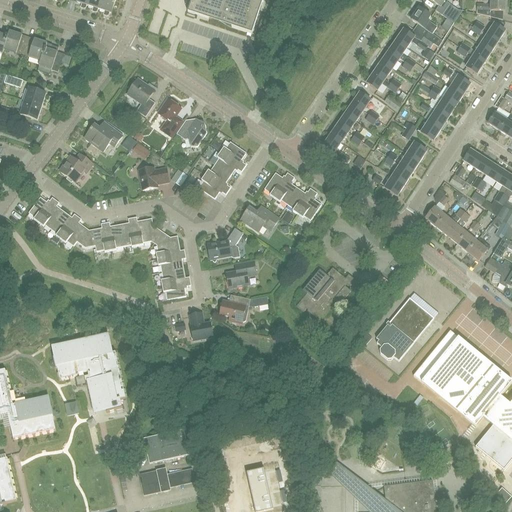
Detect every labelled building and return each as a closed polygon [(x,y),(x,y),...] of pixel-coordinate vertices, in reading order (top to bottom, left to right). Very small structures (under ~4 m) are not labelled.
[(89,6),(90,0),(77,0),(77,2),(84,4),(83,8),(86,9),(88,6),(89,6)] [(101,10),(103,0),(90,0),(89,6),(95,8),(94,12),(98,13),(99,9),(101,10)] [(116,0),(103,0),(101,10),(107,12),(106,16),(109,17),(110,13),(112,14),(116,0)] [(187,0),(185,5),(188,6),(189,7),(190,7),(187,13),(208,20),(231,28),(252,35),(263,0),(187,0)] [(448,0),(429,0),(441,8),(441,7),(446,11),(443,16),(436,12),(451,22),(454,24),(462,13),(459,10),(459,11),(447,3),(448,0)] [(505,12),(505,0),(491,0),(492,5),(482,5),(477,5),(477,15),(503,21),(503,12),(505,12)] [(411,20),(418,25),(414,30),(439,48),(443,42),(433,35),(438,28),(434,25),(428,21),(431,16),(419,9),(411,20)] [(465,21),(471,25),(482,32),(485,27),(477,22),(476,23),(468,17),(465,21)] [(482,32),(471,25),(469,29),(472,30),(469,35),(472,37),(474,33),(479,37),(482,32)] [(494,25),(487,36),(498,43),(505,32),(494,25)] [(439,48),(414,30),(411,35),(404,31),(397,41),(407,49),(412,43),(417,46),(425,52),(428,48),(430,50),(434,45),(439,48)] [(22,56),(28,38),(9,32),(8,37),(7,37),(7,39),(6,38),(5,41),(6,42),(4,50),(22,56)] [(491,53),(498,43),(487,36),(480,46),(491,53)] [(45,51),(46,49),(45,49),(47,44),(28,38),(22,56),(40,62),(43,54),(45,54),(46,52),(45,51)] [(403,55),(407,49),(397,41),(389,52),(413,69),(414,68),(422,75),(425,70),(409,58),(408,59),(403,55)] [(463,43),(459,49),(468,54),(471,48),(463,43)] [(484,64),(491,53),(480,46),(473,57),(484,64)] [(63,55),(46,49),(45,51),(46,52),(45,54),(43,54),(40,62),(38,67),(57,73),(63,55)] [(468,54),(459,49),(457,53),(465,58),(468,54)] [(413,69),(389,52),(382,63),(392,70),(397,64),(411,73),(413,69)] [(477,75),(484,64),(473,57),(466,68),(477,75)] [(385,80),(392,70),(382,63),(374,73),(391,84),(385,80)] [(449,65),(443,74),(450,79),(453,74),(456,70),(449,65)] [(391,84),(374,73),(367,84),(378,91),(382,85),(396,94),(399,90),(391,84)] [(7,76),(4,84),(20,89),(23,81),(7,76)] [(419,81),(427,86),(430,81),(422,76),(419,81)] [(463,97),(470,85),(458,77),(450,89),(463,97)] [(149,100),(154,92),(156,90),(149,85),(147,88),(145,86),(146,85),(138,80),(127,95),(142,105),(137,112),(146,118),(156,104),(149,100)] [(394,80),(391,84),(399,90),(402,85),(394,80)] [(421,86),(418,91),(435,102),(438,97),(431,92),(421,86)] [(435,87),(432,91),(431,92),(438,97),(438,96),(442,91),(435,87)] [(29,89),(25,102),(41,108),(46,95),(29,89)] [(455,108),(463,97),(450,89),(443,99),(443,100),(455,108)] [(499,131),(509,115),(504,111),(509,104),(511,105),(511,93),(509,92),(505,99),(501,97),(496,106),(499,108),(496,113),(495,113),(488,124),(499,131)] [(369,116),(377,121),(386,128),(396,113),(386,107),(380,117),(366,108),(371,101),(360,94),(353,105),(363,112),(369,116)] [(389,96),(384,103),(398,112),(402,106),(389,96)] [(448,120),(455,108),(443,100),(436,111),(448,120)] [(159,115),(163,118),(162,120),(166,123),(161,131),(172,138),(183,122),(176,118),(182,110),(168,101),(159,115)] [(37,121),(41,108),(25,102),(20,116),(37,121)] [(428,113),(431,108),(431,107),(429,106),(424,103),(421,108),(428,113)] [(356,123),(363,112),(353,105),(346,115),(356,123)] [(0,114),(12,118),(14,112),(0,107),(0,114)] [(440,131),(448,120),(436,111),(428,123),(440,131)] [(349,133),(356,123),(346,115),(338,126),(349,133)] [(510,138),(511,134),(511,123),(507,120),(510,115),(509,115),(499,131),(510,138)] [(374,126),(377,122),(377,121),(369,116),(366,121),(374,126)] [(188,132),(189,133),(186,133),(186,132),(181,128),(177,134),(185,140),(190,140),(191,149),(198,147),(207,134),(206,126),(196,120),(188,132)] [(406,129),(405,131),(413,136),(417,129),(407,123),(404,128),(406,129)] [(433,142),(440,131),(428,123),(420,134),(433,142)] [(115,148),(123,137),(111,128),(106,135),(95,126),(85,139),(104,153),(110,145),(115,148)] [(341,144),(349,133),(338,126),(331,137),(341,144)] [(409,142),(413,136),(405,131),(404,132),(401,137),(409,142)] [(357,132),(354,137),(362,142),(365,138),(357,132)] [(334,154),(341,144),(331,137),(323,147),(334,154)] [(362,143),(362,142),(354,137),(351,142),(359,147),(360,146),(363,148),(365,145),(362,143)] [(224,148),(221,153),(237,165),(240,160),(242,162),(247,154),(231,143),(226,150),(224,148)] [(414,144),(407,155),(419,164),(426,152),(414,144)] [(138,145),(134,151),(140,155),(144,150),(138,145)] [(388,158),(388,159),(394,164),(398,158),(391,153),(380,146),(376,150),(388,158)] [(474,169),(482,158),(471,151),(463,162),(474,169)] [(234,169),(237,165),(221,153),(217,159),(219,160),(215,166),(231,177),(236,170),(234,169)] [(351,159),(342,154),(339,159),(347,164),(351,159)] [(87,175),(93,165),(80,155),(76,161),(71,158),(68,162),(69,163),(61,173),(76,184),(84,173),(87,175)] [(412,175),(419,164),(407,155),(399,167),(412,175)] [(485,176),(493,165),(482,158),(474,169),(485,176)] [(394,164),(388,159),(384,164),(391,168),(394,164)] [(496,183),(503,172),(493,165),(485,176),(496,183)] [(231,177),(215,166),(211,173),(209,171),(205,176),(221,187),(224,183),(226,184),(231,177)] [(404,186),(412,175),(399,167),(392,178),(404,186)] [(460,167),(455,176),(460,179),(465,170),(460,167)] [(157,185),(169,183),(167,170),(154,172),(154,169),(140,172),(143,191),(158,189),(157,185)] [(492,214),(511,182),(511,177),(503,172),(496,183),(503,187),(500,193),(499,192),(494,201),(495,201),(489,211),(492,214)] [(179,173),(173,183),(178,186),(184,176),(179,173)] [(275,200),(286,184),(281,181),(283,179),(276,174),(265,190),(271,195),(270,196),(275,200)] [(471,174),(466,183),(471,186),(476,177),(471,174)] [(218,192),(221,187),(205,176),(202,181),(204,182),(199,189),(215,200),(220,193),(218,192)] [(373,182),(380,186),(383,180),(376,176),(373,182)] [(462,191),(466,183),(460,179),(455,176),(450,184),(462,191)] [(397,197),(404,186),(392,178),(384,189),(397,197)] [(487,185),(482,181),(477,190),(482,193),(487,185)] [(511,182),(492,214),(497,217),(504,222),(503,223),(510,227),(511,223),(511,211),(510,211),(504,207),(508,199),(510,200),(511,195),(511,182)] [(288,206),(299,190),(292,185),(290,187),(286,184),(275,200),(280,203),(281,201),(288,206)] [(298,216),(308,200),(304,197),(305,195),(299,190),(288,206),(294,210),(293,212),(298,216)] [(436,228),(445,216),(441,213),(446,208),(444,207),(449,200),(445,197),(447,194),(440,190),(434,199),(439,203),(435,208),(425,219),(436,228)] [(480,203),(483,206),(492,193),(488,190),(480,203)] [(39,224),(56,202),(53,199),(50,202),(48,201),(47,203),(41,198),(29,214),(36,219),(34,221),(39,224)] [(313,203),(308,200),(298,216),(303,219),(304,217),(311,222),(322,206),(315,201),(313,203)] [(52,231),(65,213),(57,208),(60,204),(56,202),(39,224),(44,228),(45,226),(52,231)] [(271,232),(279,220),(261,207),(257,213),(250,208),(243,219),(243,222),(259,233),(263,227),(271,232)] [(446,237),(456,225),(460,220),(465,213),(461,210),(456,215),(455,215),(450,221),(445,216),(436,228),(446,237)] [(62,241),(78,218),(75,216),(72,219),(65,213),(52,231),(58,235),(56,237),(62,241)] [(470,218),(465,213),(460,220),(465,224),(470,218)] [(86,249),(89,231),(79,224),(82,221),(78,218),(62,241),(66,244),(67,243),(74,247),(77,242),(86,249)] [(136,218),(132,219),(138,247),(144,246),(144,244),(152,242),(155,244),(160,236),(155,232),(152,220),(137,223),(136,218)] [(138,247),(132,219),(128,220),(129,224),(120,226),(124,247),(132,246),(133,248),(138,247)] [(476,222),(470,229),(476,233),(481,226),(476,222)] [(124,247),(120,226),(110,228),(110,223),(105,224),(111,252),(117,251),(117,249),(124,247)] [(111,252),(105,224),(101,225),(102,229),(89,231),(86,249),(96,247),(97,253),(105,251),(105,253),(111,252)] [(456,245),(466,234),(456,225),(446,237),(456,245)] [(211,261),(213,261),(213,263),(215,263),(217,262),(217,260),(231,257),(234,259),(240,258),(239,249),(236,247),(244,235),(235,230),(228,240),(228,241),(208,245),(211,261)] [(467,254),(477,242),(466,234),(456,245),(467,254)] [(166,240),(160,236),(155,244),(157,246),(159,254),(157,254),(158,261),(186,256),(185,251),(181,252),(178,237),(166,240)] [(511,242),(510,242),(504,238),(501,243),(508,247),(507,249),(511,251),(511,242)] [(477,263),(487,251),(490,247),(481,240),(478,244),(477,242),(467,254),(477,263)] [(186,260),(186,256),(158,261),(159,266),(161,266),(162,274),(184,270),(182,260),(186,260)] [(501,265),(498,263),(491,258),(485,268),(496,275),(496,274),(500,266),(501,265)] [(511,273),(511,265),(505,261),(502,266),(501,265),(500,266),(511,273)] [(251,275),(257,274),(255,263),(241,265),(242,272),(227,275),(230,290),(249,286),(248,278),(251,278),(251,275)] [(511,273),(500,266),(496,274),(501,276),(500,278),(499,284),(504,287),(506,285),(511,288),(511,273)] [(351,292),(350,291),(357,282),(349,275),(346,279),(333,269),(327,276),(321,271),(304,291),(307,294),(297,307),(304,313),(306,311),(320,322),(336,303),(337,303),(338,301),(342,304),(351,292)] [(186,279),(184,270),(162,274),(164,281),(162,282),(163,288),(191,283),(190,278),(186,279)] [(191,287),(191,283),(163,288),(164,294),(166,293),(167,301),(186,297),(185,290),(188,290),(187,288),(191,287)] [(246,322),(249,309),(251,301),(237,298),(235,305),(223,303),(223,305),(221,306),(222,307),(221,316),(230,318),(229,323),(236,324),(237,322),(243,324),(243,323),(244,323),(246,322)] [(253,300),(255,308),(265,306),(264,298),(253,300)] [(399,362),(432,322),(435,319),(410,299),(390,324),(392,326),(390,328),(388,326),(377,339),(379,341),(377,344),(382,348),(380,351),(381,355),(388,361),(392,360),(394,358),(399,362)] [(194,342),(213,339),(211,324),(204,325),(202,314),(189,317),(192,327),(191,327),(194,342)] [(493,368),(450,332),(413,377),(457,413),(458,411),(473,424),(479,416),(493,427),(475,448),(504,471),(511,461),(511,403),(510,406),(497,395),(508,381),(492,369),(493,368)] [(353,342),(344,334),(341,338),(349,344),(350,346),(351,344),(353,342)] [(360,344),(364,348),(372,339),(368,335),(360,344)] [(53,359),(56,370),(57,370),(60,381),(79,376),(78,374),(88,372),(90,382),(88,382),(94,410),(106,408),(107,413),(106,413),(107,414),(123,410),(123,409),(122,409),(120,401),(125,400),(115,353),(112,354),(111,350),(108,336),(53,348),(55,359),(54,359),(53,359)] [(51,409),(48,398),(13,406),(5,371),(0,371),(0,416),(8,415),(13,440),(55,431),(53,420),(54,419),(54,420),(55,420),(52,409),(51,409)] [(150,464),(190,456),(185,431),(145,439),(150,464)] [(0,505),(17,501),(10,471),(7,460),(0,461),(0,505)] [(399,511),(386,501),(337,464),(326,470),(367,511),(399,511)] [(192,471),(167,476),(166,469),(157,471),(157,472),(140,475),(144,496),(161,492),(162,493),(171,491),(170,488),(195,483),(192,471)] [(264,470),(247,474),(248,478),(249,484),(267,480),(264,470)] [(267,480),(249,484),(251,490),(251,494),(269,490),(267,480)] [(438,511),(441,511),(451,498),(438,488),(434,488),(433,481),(384,488),(386,501),(384,504),(375,495),(365,505),(372,511),(438,511)] [(269,490),(251,494),(252,498),(254,504),(271,500),(269,490)] [(496,495),(503,507),(510,500),(500,491),(496,495)] [(271,500),(254,504),(255,510),(255,511),(267,511),(273,511),(271,500)]
